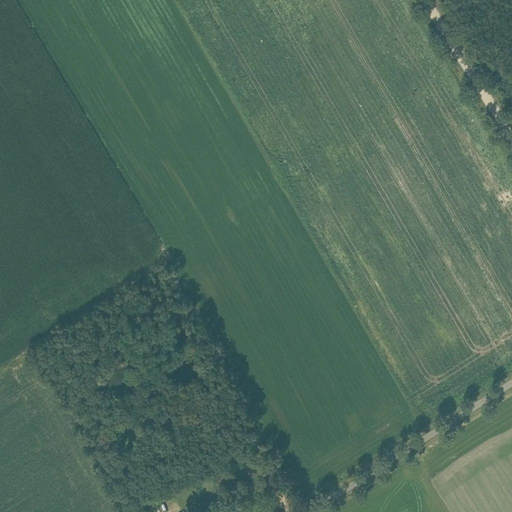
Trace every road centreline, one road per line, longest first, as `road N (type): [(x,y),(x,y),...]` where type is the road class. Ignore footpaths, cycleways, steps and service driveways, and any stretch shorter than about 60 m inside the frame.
road 1 (unclassified): [(316,511),(511,384)]
road 2 (track): [(511,132),(427,0)]
